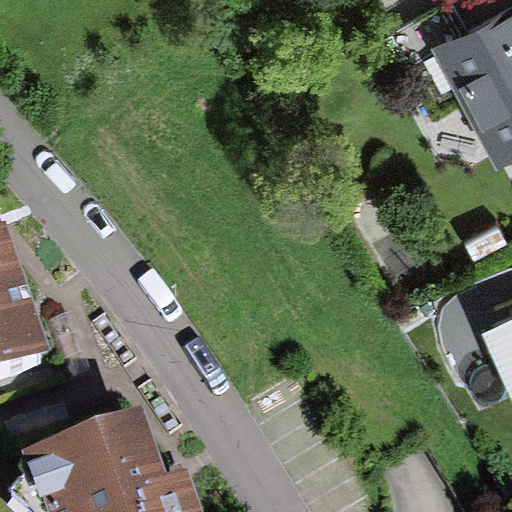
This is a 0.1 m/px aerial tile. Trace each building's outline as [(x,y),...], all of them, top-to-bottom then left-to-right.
[(433,38),(467,20),(456,0),(442,0),(390,27),(409,62),(438,47),(433,38)] [(511,0),(504,0),(467,20),(433,38),(438,47),(497,157),(511,148),(511,0)] [(0,229),(0,378),(52,361),(7,227),(0,229)] [(511,304),(483,318),(511,381),(511,304)] [(69,314),(51,321),(73,380),(91,373),(69,314)] [(72,426),(64,404),(5,425),(13,447),(72,426)] [(168,482),(146,415),(19,457),(37,511),(202,511),(190,474),(168,482)]
